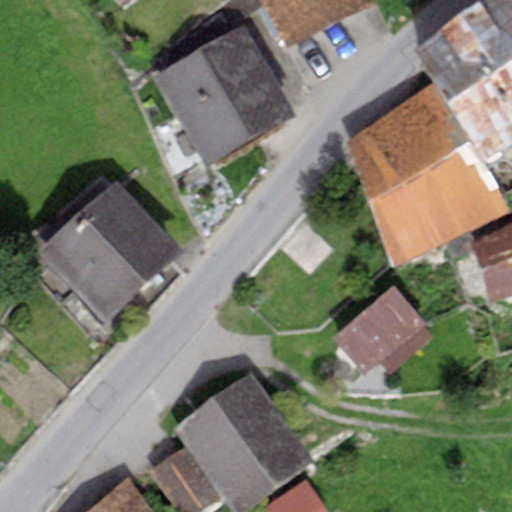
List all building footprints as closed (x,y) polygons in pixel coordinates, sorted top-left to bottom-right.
[(370,0),(260,0),(286,48),(372,4),(370,0)] [(511,0),(487,0),(416,52),(434,83),(483,167),(509,151),(511,149),(511,0)] [(243,25),(153,76),(205,166),(294,115),(243,25)] [(434,83),(345,143),(393,267),(510,213),(501,198),(483,167),(434,83)] [(483,167),(501,198),(511,193),(511,157),(509,151),(483,167)] [(119,178),(19,264),(41,290),(60,274),(101,323),(183,253),(119,178)] [(511,224),(470,245),(491,304),(511,298),(511,224)] [(393,284),(329,338),(362,378),(378,364),(390,377),(432,341),(421,327),(426,323),(393,284)] [(249,374),(173,430),(233,511),(245,511),(314,461),(249,374)] [(183,450),(149,474),(176,511),(202,511),(219,501),(183,450)] [(149,511),(125,478),(90,511),(149,511)] [(322,511),(312,492),(275,511),(322,511)]
